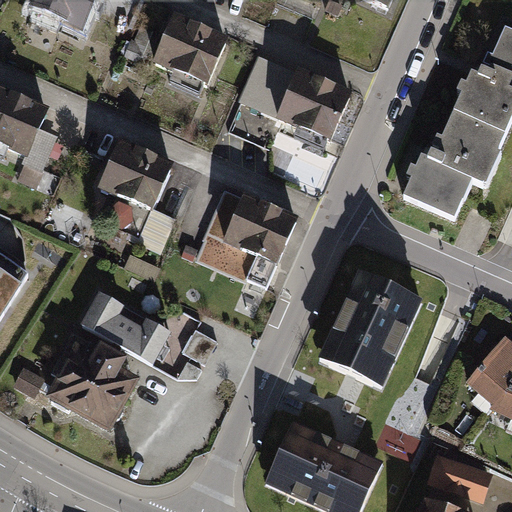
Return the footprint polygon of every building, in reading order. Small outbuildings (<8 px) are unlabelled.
[(97,0),(42,0),(36,16),(84,35),(97,0)] [(396,0),(356,0),(391,13),(396,0)] [(224,49),(172,26),(153,69),(205,92),(224,49)] [(420,145),(397,204),(453,226),(468,189),(483,195),(511,122),(511,43),(497,38),(478,88),(461,81),(434,151),(420,145)] [(348,99),(293,78),(275,124),(330,145),(348,99)] [(50,115),(0,92),(0,143),(31,157),(50,115)] [(175,173),(122,151),(105,193),(157,215),(175,173)] [(291,223),(243,203),(226,245),(274,265),(291,223)] [(0,324),(32,274),(0,253),(0,324)] [(424,298),(360,268),(318,359),(382,389),(424,298)] [(174,340),(97,301),(82,331),(159,370),(174,340)] [(199,320),(184,353),(191,356),(183,375),(199,383),(223,331),(199,320)] [(123,365),(73,337),(52,376),(62,381),(52,399),(108,430),(134,384),(117,374),(123,365)] [(511,348),(508,345),(469,385),(496,416),(511,420),(511,348)] [(261,486),(319,511),(364,511),(386,463),(291,420),(261,486)] [(490,479),(441,462),(432,488),(481,505),(490,479)]
